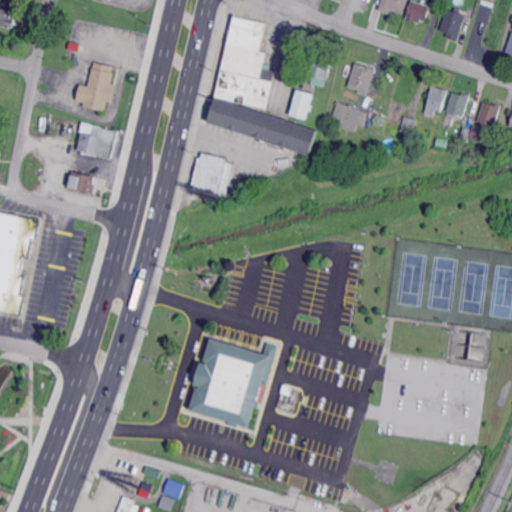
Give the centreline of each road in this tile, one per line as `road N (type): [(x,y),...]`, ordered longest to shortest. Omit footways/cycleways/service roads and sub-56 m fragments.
road 1 (primary): [(59,511),(139,286),(208,0)]
road 2 (residential): [(511,81),(278,0)]
road 3 (residential): [(87,442),(322,511)]
road 4 (primary): [(127,203),(61,417)]
road 5 (residential): [(50,0),(14,183),(20,195),(39,201)]
road 6 (primary): [(174,0),(127,203)]
road 7 (residential): [(48,511),(89,393),(81,362)]
